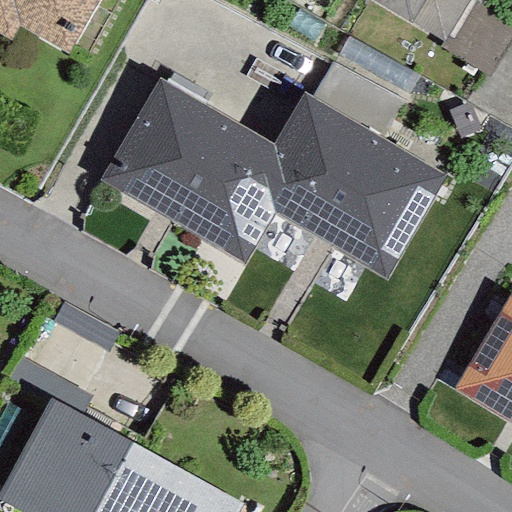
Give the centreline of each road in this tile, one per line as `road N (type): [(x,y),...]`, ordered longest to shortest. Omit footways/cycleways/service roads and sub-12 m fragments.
road 1 (residential): [(0,224),(366,429)]
road 2 (residential): [(366,429),(495,511)]
